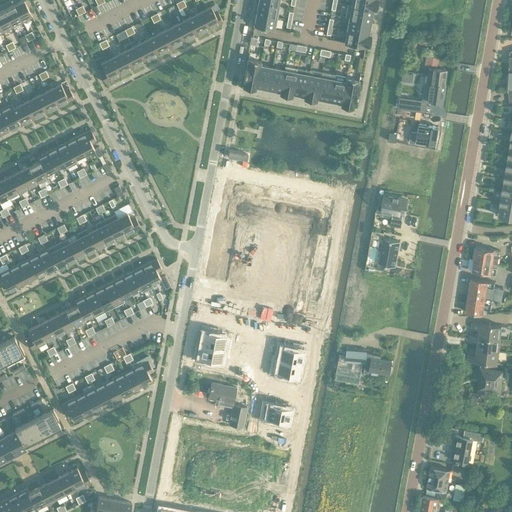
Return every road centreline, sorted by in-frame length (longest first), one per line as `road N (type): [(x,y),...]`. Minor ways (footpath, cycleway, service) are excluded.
road 1 (unclassified): [(498,0),(405,511)]
road 2 (residential): [(43,0),(163,236),(195,250)]
road 3 (residential): [(147,511),(195,250)]
road 4 (residential): [(195,250),(242,0)]
